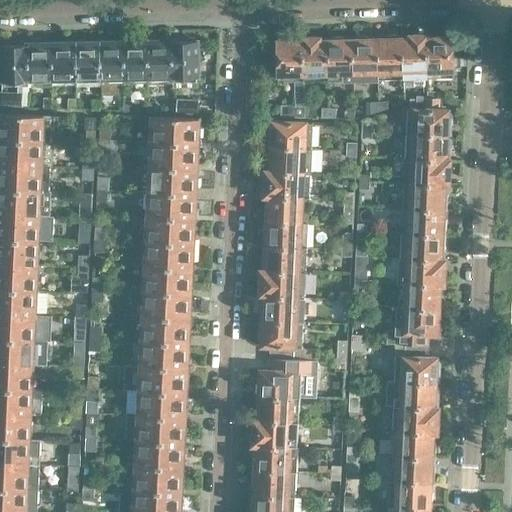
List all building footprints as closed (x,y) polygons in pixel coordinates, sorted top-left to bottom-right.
[(403,79),(402,38),(400,38),(398,35),(388,36),(386,39),(376,39),(378,79),(403,79)] [(427,78),(427,38),(427,35),(410,35),(410,38),(402,38),(403,79),(427,78)] [(378,79),(376,39),(369,39),(367,36),(357,36),(355,39),(352,39),(353,80),(378,79)] [(328,80),(327,40),(320,40),(320,37),(303,37),(303,40),(304,81),(328,80)] [(353,80),(352,39),(344,39),(342,37),(332,37),(330,40),(327,40),(328,80),(353,80)] [(457,37),(427,38),(427,78),(454,78),(453,51),(457,51),(457,37)] [(173,41),(172,41),(173,78),(172,78),(172,88),(198,87),(197,78),(197,40),(194,40),(192,38),(185,38),(182,41),(180,41),(180,39),(173,39),(173,41)] [(125,42),(124,42),(125,79),(148,79),(149,79),(148,41),(147,41),(146,41),(144,39),(137,39),(134,42),(132,42),(132,40),(125,40),(125,42)] [(172,78),(171,41),(170,41),(168,39),(161,39),(158,41),(156,41),(156,40),(149,40),(149,41),(148,41),(149,79),(172,78)] [(78,43),(76,43),(77,81),(100,80),(101,80),(100,40),(99,40),(99,41),(92,41),(92,43),(90,43),(87,40),(80,41),(78,43)] [(101,40),(100,40),(101,80),(102,94),(124,94),(124,79),(125,79),(124,42),(123,42),(122,42),(120,40),(113,40),(110,42),(108,42),(108,41),(101,41),(101,40)] [(303,40),(273,41),(273,55),(277,54),(278,81),(294,81),(294,98),(295,98),(295,105),(281,104),(281,116),(296,117),(305,118),(306,106),(305,106),(304,81),(303,40)] [(30,44),(28,44),(29,82),(51,81),(53,81),(52,44),(51,44),(51,42),(44,42),(44,44),(42,44),(39,41),(32,42),(30,44)] [(75,81),(75,42),(68,42),(68,43),(66,43),(63,41),(56,41),(54,44),(52,44),(53,81),(75,81)] [(2,93),(1,105),(3,106),(4,106),(22,106),(27,106),(29,85),(29,82),(28,44),(27,44),(27,43),(20,43),(20,44),(18,44),(15,42),(8,42),(6,45),(3,45),(4,82),(18,82),(18,93),(2,93)] [(436,100),(436,96),(428,96),(417,96),(417,99),(417,107),(411,107),(409,107),(408,133),(448,135),(448,126),(451,124),(452,115),(449,113),(449,110),(440,109),(440,100),(436,100)] [(43,108),(51,109),(52,97),(44,97),(43,108)] [(68,98),(67,109),(74,110),(75,99),(68,98)] [(99,111),(99,100),(92,99),(91,110),(99,111)] [(175,99),(174,112),(192,113),(192,114),(193,114),(193,113),(198,114),(198,101),(194,100),(175,99)] [(108,100),(100,100),(99,100),(99,111),(107,111),(108,100)] [(132,101),(123,101),(122,112),(131,112),(132,101)] [(146,113),(155,113),(155,103),(147,102),(146,113)] [(378,112),(378,102),(370,102),(370,115),(378,112)] [(386,102),(378,102),(378,112),(386,109),(386,102)] [(328,118),(329,108),(321,108),(320,118),(328,118)] [(336,108),(329,108),(328,118),(336,119),(336,108)] [(0,140),(54,142),(55,116),(45,116),(0,113),(0,140)] [(150,167),(198,170),(199,149),(198,149),(199,145),(199,139),(200,118),(152,116),(151,142),(150,167)] [(95,131),(96,117),(85,117),(84,130),(95,131)] [(271,137),(271,146),(280,147),(312,148),(313,123),(272,121),(272,124),(269,126),(268,135),(271,137)] [(362,124),(362,132),(371,132),(371,125),(362,124)] [(100,128),(99,140),(110,140),(111,128),(100,128)] [(447,138),(448,135),(408,133),(406,157),(414,158),(446,159),(447,151),(450,149),(450,140),(447,138)] [(0,164),(53,166),(54,142),(0,140),(0,164)] [(109,153),(110,140),(99,140),(98,152),(109,153)] [(310,172),(312,148),(280,147),(271,146),(271,149),(268,151),(267,160),(270,162),(270,170),(310,172)] [(94,156),(93,156),(83,155),(82,166),(94,166),(94,156)] [(450,159),(446,159),(414,158),(406,157),(405,183),(418,183),(445,184),(446,175),(450,175),(450,159)] [(0,188),(51,190),(49,189),(50,167),(53,167),(53,166),(0,164),(0,188)] [(93,180),(94,166),(82,166),(81,180),(93,180)] [(149,192),(148,215),(195,217),(196,200),(196,198),(196,192),(196,189),(197,189),(198,170),(150,167),(149,190),(149,192)] [(310,172),(270,170),(267,170),(266,186),(269,186),(268,196),(309,197),(310,172)] [(98,177),(97,190),(108,191),(108,178),(98,177)] [(369,189),(370,181),(359,181),(358,188),(369,189)] [(445,194),(445,184),(418,183),(405,183),(404,207),(444,209),(444,208),(447,208),(448,195),(445,194)] [(0,212),(40,214),(50,214),(51,190),(0,188),(0,212)] [(107,202),(108,191),(97,190),(96,202),(107,202)] [(80,194),(79,218),(91,218),(92,194),(80,194)] [(308,222),(309,197),(268,196),(268,206),(265,205),(264,220),(308,222)] [(353,224),(354,200),(343,199),(342,223),(353,224)] [(444,219),(444,209),(404,207),(403,232),(446,234),(447,219),(444,219)] [(368,208),(358,208),(358,220),(367,221),(368,208)] [(0,212),(0,236),(39,239),(51,239),(52,214),(50,214),(40,214),(0,212)] [(146,241),(145,265),(193,267),(194,248),(194,242),(194,238),(195,217),(148,215),(146,240),(146,241)] [(79,219),(79,230),(91,230),(91,231),(91,219),(79,219)] [(307,247),(308,222),(264,220),(264,236),(267,236),(266,246),(307,247)] [(95,227),(94,240),(105,240),(106,228),(95,227)] [(90,244),(91,230),(79,230),(78,243),(89,244),(90,244)] [(352,249),(353,233),(340,232),(340,249),(352,249)] [(445,250),(446,234),(403,232),(401,257),(442,259),(442,250),(445,250)] [(0,261),(38,264),(39,239),(0,236),(0,261)] [(105,252),(105,240),(94,240),(94,251),(105,252)] [(306,272),(307,247),(266,246),(266,247),(263,247),(262,261),(265,261),(265,270),(303,272),(306,272)] [(352,249),(340,249),(340,257),(352,257),(352,249)] [(78,255),(77,267),(89,267),(90,255),(78,255)] [(366,280),(367,257),(356,256),(355,280),(365,280),(366,280)] [(445,284),(445,269),(441,269),(442,259),(401,257),(400,282),(435,284),(445,284)] [(0,286),(37,288),(38,264),(0,261),(0,286)] [(144,293),(143,315),(191,317),(192,298),(191,298),(192,292),(192,288),(193,267),(145,265),(144,290),(144,293)] [(87,293),(89,268),(77,267),(77,280),(71,279),(71,292),(76,292),(87,293)] [(305,297),(306,272),(303,272),(265,270),(264,280),(260,280),(260,296),(264,296),(305,297)] [(93,277),(92,291),(103,291),(104,277),(93,277)] [(445,285),(445,284),(435,284),(400,282),(399,306),(439,308),(439,306),(443,305),(443,295),(440,293),(441,285),(445,285)] [(0,311),(36,313),(37,288),(0,286),(0,311)] [(103,302),(103,291),(92,291),(91,302),(103,302)] [(349,300),(349,292),(339,291),(338,299),(349,300)] [(303,322),(305,297),(264,296),(263,304),(260,306),(260,315),(263,318),(263,320),(303,322)] [(75,316),(75,317),(87,318),(88,305),(76,304),(75,316)] [(387,330),(387,344),(396,344),(396,343),(405,343),(429,345),(430,334),(438,334),(438,331),(441,329),(442,320),(439,318),(439,308),(399,306),(398,331),(387,330)] [(0,337),(35,339),(36,313),(0,311),(0,337)] [(142,340),(140,365),(188,367),(189,347),(189,342),(189,338),(190,338),(191,317),(143,315),(142,340)] [(75,317),(75,329),(86,330),(87,330),(87,318),(75,317)] [(302,347),(303,322),(263,320),(262,329),(259,331),(259,340),(262,342),(261,346),(270,346),(269,359),(302,359),(315,360),(316,348),(302,347)] [(90,326),(90,339),(101,339),(101,327),(90,326)] [(362,336),(351,335),(351,349),(361,350),(362,336)] [(0,361),(34,363),(35,339),(0,337),(0,361)] [(337,338),(336,361),(346,361),(347,338),(337,338)] [(100,353),(101,339),(90,339),(89,353),(100,353)] [(73,366),(84,367),(85,367),(86,342),(74,342),(73,366)] [(396,344),(395,357),(397,357),(395,380),(436,382),(436,374),(439,372),(440,363),(437,360),(437,357),(429,357),(429,345),(405,343),(396,343),(396,344)] [(300,397),(301,371),(302,359),(269,359),(269,370),(260,370),(260,373),(257,375),(257,384),(259,386),(259,395),(300,397)] [(0,386),(33,388),(34,363),(0,361),(0,386)] [(139,390),(138,414),(186,417),(187,397),(187,392),(187,388),(188,367),(140,365),(139,389),(139,390)] [(73,366),(73,379),(83,379),(84,379),(84,367),(73,366)] [(88,376),(87,389),(99,389),(99,377),(88,376)] [(436,385),(436,382),(395,380),(394,405),(435,407),(435,399),(438,397),(439,387),(436,385)] [(43,389),(33,388),(0,386),(0,411),(31,413),(42,413),(43,389)] [(98,400),(99,389),(87,389),(86,400),(98,400)] [(83,404),(83,391),(71,390),(71,404),(83,404)] [(299,421),(300,397),(259,395),(259,398),(256,400),(255,409),(258,411),(258,419),(299,421)] [(358,412),(359,403),(349,403),(348,411),(358,412)] [(82,415),(83,404),(71,404),(71,415),(82,415)] [(438,433),(438,423),(439,407),(435,407),(394,405),(393,430),(434,433),(438,433)] [(0,436),(30,438),(31,413),(0,411),(0,436)] [(127,414),(126,439),(137,439),(136,464),(184,467),(185,447),(184,447),(184,442),(185,437),(186,417),(138,414),(127,414)] [(81,430),(82,415),(71,415),(70,430),(81,430)] [(254,419),(253,435),(257,435),(257,444),(297,446),(307,446),(309,422),(299,421),(258,419),(254,419)] [(343,433),(344,423),(333,423),(332,432),(343,433)] [(85,426),(85,437),(96,437),(97,426),(85,426)] [(433,442),(434,433),(393,430),(392,454),(432,455),(435,456),(436,442),(433,442)] [(0,436),(0,462),(29,463),(40,464),(56,464),(57,455),(40,455),(41,438),(30,438),(0,436)] [(95,451),(96,437),(85,437),(84,450),(95,451)] [(296,470),(297,446),(257,444),(256,455),(253,454),(252,469),(296,470)] [(354,463),(355,452),(347,451),(346,463),(354,463)] [(69,453),(68,465),(80,465),(80,454),(69,453)] [(432,467),(432,455),(392,454),(390,479),(434,481),(435,467),(432,467)] [(0,462),(0,487),(28,489),(39,490),(40,464),(29,463),(0,462)] [(121,489),(119,511),(181,511),(182,496),(182,492),(182,487),(183,487),(184,467),(136,464),(135,474),(127,473),(127,490),(121,489)] [(78,492),(80,465),(68,465),(67,491),(78,492)] [(295,496),(296,470),(252,469),(252,485),(255,485),(254,494),(295,496)] [(341,481),(341,472),(331,472),(331,480),(341,481)] [(83,475),(82,487),(94,487),(95,476),(83,475)] [(434,483),(434,481),(390,479),(389,504),(430,505),(432,505),(433,493),(431,493),(431,483),(433,483),(434,483)] [(37,511),(39,490),(28,489),(0,487),(0,511),(37,511)] [(93,501),(94,487),(82,487),(82,500),(93,501)] [(294,511),(295,496),(254,494),(254,496),(251,496),(251,510),(254,510),(253,511),(294,511)] [(77,511),(78,504),(77,504),(66,503),(65,511),(77,511)]
